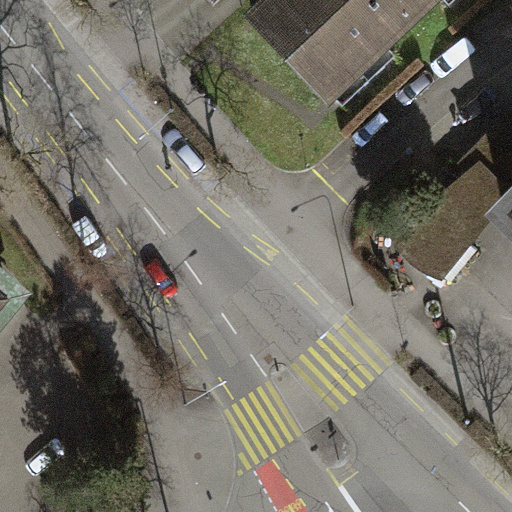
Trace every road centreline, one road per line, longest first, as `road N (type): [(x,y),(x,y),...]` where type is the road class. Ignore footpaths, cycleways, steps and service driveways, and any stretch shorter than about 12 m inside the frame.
road 1 (secondary): [(289,396),(0,23)]
road 2 (secondary): [(459,498),(289,396)]
road 3 (secondary): [(289,396),(341,511)]
